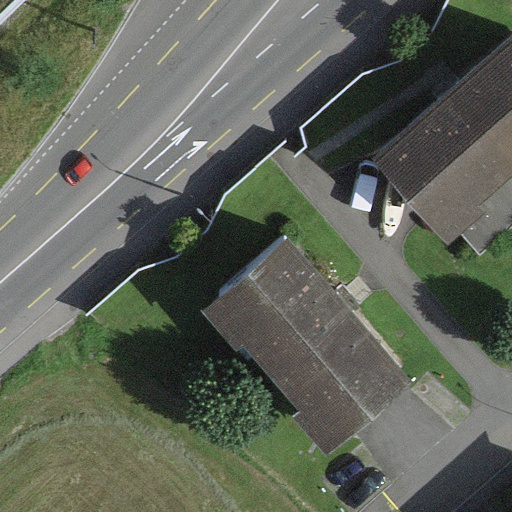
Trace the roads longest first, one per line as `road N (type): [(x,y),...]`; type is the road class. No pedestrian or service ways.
road 1 (primary): [(78,210),(211,124),(352,0)]
road 2 (primary): [(233,0),(78,210)]
